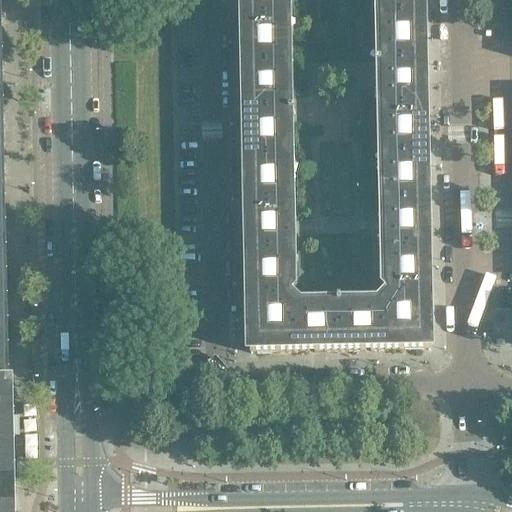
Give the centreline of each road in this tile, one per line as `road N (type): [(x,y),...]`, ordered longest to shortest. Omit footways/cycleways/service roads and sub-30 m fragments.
road 1 (residential): [(466,380),(238,383),(217,374),(209,0)]
road 2 (secondary): [(78,511),(67,0)]
road 3 (tertiary): [(462,503),(125,510)]
road 4 (unclassified): [(465,269),(501,264),(499,104),(463,88)]
road 5 (unclassified): [(465,269),(463,88)]
road 6 (unclassified): [(462,503),(466,380)]
